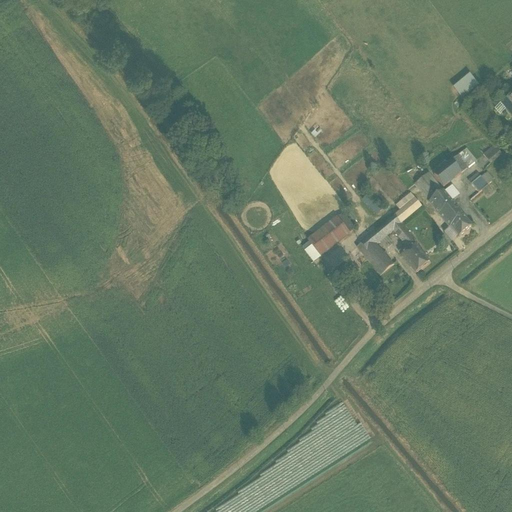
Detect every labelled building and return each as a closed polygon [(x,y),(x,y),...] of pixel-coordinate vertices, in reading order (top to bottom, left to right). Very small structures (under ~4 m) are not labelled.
[(494,147),(483,155),(490,164),(501,155),(494,147)] [(434,176),(443,188),(476,163),(466,150),(451,162),(439,172),(434,176)] [(439,172),(451,162),(446,156),(434,166),(439,172)] [(481,178),(487,186),(494,179),(489,172),(481,178)] [(481,178),(477,174),(468,182),(479,194),(481,193),(488,187),(487,186),(481,178)] [(451,228),(463,218),(429,175),(415,186),(449,229),(451,228)] [(493,193),(488,187),(481,193),(486,198),(493,193)] [(400,212),(393,217),(400,225),(421,207),(412,195),(397,208),(400,212)] [(375,215),(380,210),(366,196),(361,201),(375,215)] [(380,277),(393,266),(377,246),(393,232),(410,252),(415,248),(418,246),(400,225),(393,217),(356,249),(380,277)] [(451,228),(459,238),(471,228),(463,218),(451,228)] [(313,242),(326,259),(353,238),(340,222),(313,242)] [(410,252),(402,258),(415,274),(428,264),(415,248),(410,252)]
